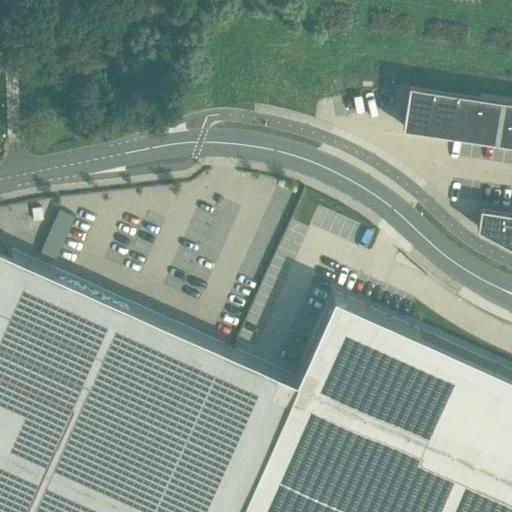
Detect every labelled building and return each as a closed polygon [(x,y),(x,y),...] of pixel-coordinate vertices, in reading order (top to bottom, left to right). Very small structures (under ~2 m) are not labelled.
[(0,0),(0,15),(12,2),(10,0),(0,0)] [(511,97),(408,83),(402,124),(511,140),(511,97)] [(477,220),(476,225),(511,244),(511,209),(479,205),(477,220)] [(0,511),(235,511),(297,375),(294,374),(227,344),(1,243),(0,242),(0,511)] [(297,375),(235,511),(511,511),(511,369),(332,290),(294,374),(297,375)]
